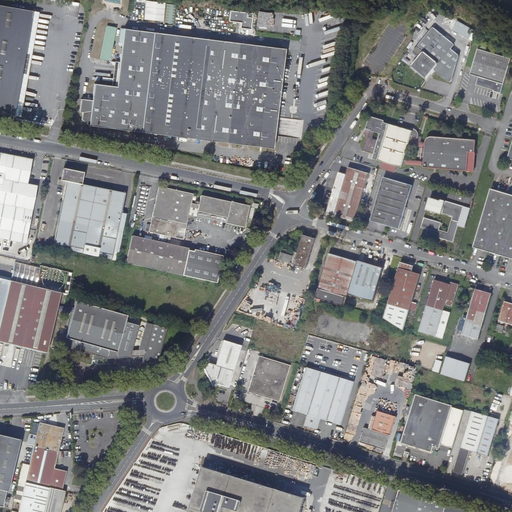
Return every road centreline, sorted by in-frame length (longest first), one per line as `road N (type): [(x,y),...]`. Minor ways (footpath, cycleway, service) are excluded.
road 1 (tertiary): [(511,503),(180,403)]
road 2 (unclassified): [(0,138),(271,192)]
road 3 (unclassified): [(296,201),(376,88),(496,125)]
road 4 (unclassified): [(202,344),(288,214)]
road 5 (unknown): [(381,463),(398,414),(382,394),(365,398),(347,453)]
